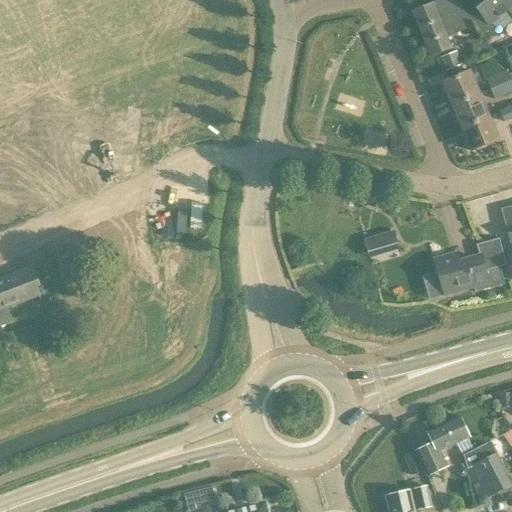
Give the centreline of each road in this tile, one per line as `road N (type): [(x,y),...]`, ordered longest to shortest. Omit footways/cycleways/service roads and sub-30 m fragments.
road 1 (residential): [(0,108),(178,34),(285,13)]
road 2 (tertiary): [(1,511),(247,428)]
road 3 (residential): [(280,361),(254,254),(260,153)]
road 4 (residential): [(443,182),(372,0)]
road 5 (residential): [(260,153),(443,182)]
road 6 (tertiary): [(511,344),(351,393)]
road 7 (residential): [(260,153),(285,13)]
